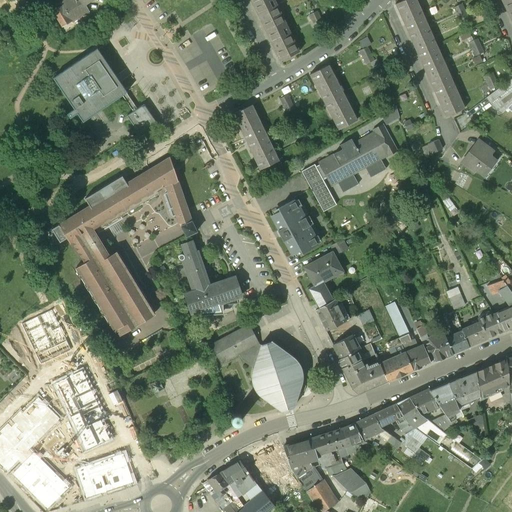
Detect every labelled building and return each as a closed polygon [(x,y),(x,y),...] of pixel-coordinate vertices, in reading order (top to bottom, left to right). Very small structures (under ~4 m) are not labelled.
[(62,0),(60,1),(61,4),(52,10),(62,26),(70,21),(71,21),(88,10),(83,3),(87,0),(62,0)] [(298,52),(273,0),(250,0),(280,61),(298,52)] [(415,0),(407,0),(395,5),(420,60),(438,51),(415,0)] [(511,0),(506,0),(502,2),(511,22),(511,0)] [(468,19),(462,5),(454,8),(460,22),(468,19)] [(323,24),(317,11),(309,15),(315,29),(323,24)] [(484,53),(477,39),(469,43),(475,56),(484,53)] [(139,132),(155,121),(143,104),(137,108),(117,78),(97,48),(53,77),(67,98),(67,99),(73,108),(66,113),(69,118),(77,113),(83,121),(122,94),(133,111),(127,115),(139,132)] [(374,62),(367,48),(359,52),(366,66),(374,62)] [(464,108),(438,51),(420,60),(445,117),(464,108)] [(342,94),(328,67),(310,75),(324,103),(342,94)] [(492,73),(484,77),(490,90),(499,87),(492,73)] [(511,78),(485,98),(494,110),(501,113),(507,108),(508,108),(511,103),(511,78)] [(387,88),(379,91),(382,98),(390,94),(387,88)] [(342,94),(324,103),(338,131),(356,122),(342,94)] [(288,96),(279,100),(286,114),(294,110),(288,96)] [(251,105),(233,114),(246,142),(265,133),(251,105)] [(396,106),(380,111),(384,122),(400,117),(396,106)] [(463,115),(453,120),(458,130),(468,125),(463,115)] [(409,122),(403,125),(406,133),(412,130),(409,122)] [(314,164),(301,171),(323,212),(336,205),(322,180),(326,178),(330,185),(385,154),(387,157),(398,150),(382,124),(372,130),(373,132),(318,164),(321,169),(318,171),(314,164)] [(304,131),(296,134),(302,148),(310,144),(304,131)] [(265,133),(246,142),(260,170),(278,162),(265,133)] [(438,140),(428,144),(432,154),(442,149),(438,140)] [(479,140),(463,161),(473,169),(476,165),(483,171),(492,159),(488,155),(492,151),(479,140)] [(191,221),(169,157),(58,225),(69,243),(71,243),(83,262),(77,266),(119,337),(153,316),(114,253),(109,255),(94,229),(96,228),(99,233),(107,228),(123,219),(119,214),(166,186),(168,192),(166,193),(164,196),(166,201),(168,202),(167,204),(168,209),(170,210),(169,212),(171,216),(173,217),(176,217),(179,224),(181,224),(182,226),(191,221)] [(280,211),(271,216),(291,254),(300,250),(302,253),(317,244),(313,236),(314,236),(299,208),(297,209),(293,201),(278,209),(280,211)] [(509,217),(502,213),(496,222),(502,227),(509,217)] [(191,221),(182,226),(181,226),(183,231),(186,237),(196,232),(194,226),(191,221)] [(341,240),(331,245),(334,251),(336,255),(346,249),(341,240)] [(192,241),(181,245),(184,255),(182,254),(181,254),(179,255),(178,256),(178,257),(179,259),(180,260),(181,260),(185,271),(187,274),(202,269),(192,241)] [(427,247),(419,251),(422,256),(429,253),(427,247)] [(334,251),(304,268),(313,286),(314,286),(322,282),(341,272),(333,256),(336,255),(334,251)] [(208,286),(202,269),(187,274),(193,291),(184,294),(191,314),(200,310),(202,316),(213,315),(212,312),(221,312),(218,304),(241,296),(234,277),(208,286)] [(332,300),(322,282),(314,286),(313,286),(308,289),(318,308),(332,300)] [(456,287),(445,292),(453,309),(464,305),(456,287)] [(332,300),(318,308),(315,310),(326,331),(349,319),(346,313),(341,316),(333,299),(332,300)] [(17,323),(38,368),(75,351),(54,306),(17,323)] [(511,306),(493,315),(501,333),(511,327),(511,306)] [(368,310),(357,315),(363,326),(373,321),(368,310)] [(492,313),(478,319),(479,323),(486,339),(501,333),(493,315),(492,313)] [(425,334),(421,324),(418,325),(417,323),(413,324),(419,336),(425,334)] [(479,323),(462,330),(469,347),(486,339),(479,323)] [(249,324),(210,344),(214,351),(212,352),(214,356),(216,355),(220,363),(239,354),(259,343),(255,336),(259,333),(257,330),(253,332),(249,324)] [(462,330),(450,335),(447,328),(442,330),(443,332),(452,354),(469,347),(462,330)] [(443,332),(436,335),(436,334),(427,337),(429,342),(425,343),(431,357),(433,356),(435,361),(452,354),(443,332)] [(352,334),(332,344),(339,359),(357,350),(359,349),(352,334)] [(408,334),(399,337),(401,344),(406,342),(411,340),(411,338),(410,339),(408,334)] [(399,337),(377,346),(379,352),(389,349),(392,358),(405,353),(401,344),(399,337)] [(286,352),(271,341),(270,342),(262,345),(259,344),(259,343),(239,354),(240,356),(242,359),(244,361),(246,363),(249,364),(253,366),(251,375),(252,385),(257,393),(264,399),(262,402),(265,404),(267,401),(282,412),(283,411),(292,408),(299,390),(303,391),(305,385),(301,384),(302,376),(300,369),(297,362),(292,356),(296,350),(291,347),(286,352)] [(423,346),(410,351),(406,342),(401,344),(405,353),(412,371),(430,363),(423,346)] [(365,369),(357,350),(339,359),(354,387),(359,389),(386,382),(379,363),(365,369)] [(392,358),(379,363),(387,382),(412,371),(405,353),(392,358)] [(505,358),(476,372),(479,396),(479,399),(508,385),(508,381),(507,368),(505,358)] [(83,369),(54,383),(75,429),(94,420),(91,413),(100,409),(95,399),(86,403),(74,377),(85,372),(83,369)] [(476,372),(447,383),(456,405),(479,396),(476,372)] [(150,384),(154,394),(163,390),(160,381),(150,384)] [(447,383),(429,391),(439,407),(444,415),(450,423),(452,426),(456,422),(455,419),(453,414),(459,411),(456,405),(447,383)] [(429,391),(428,389),(411,397),(420,414),(421,415),(439,407),(429,391)] [(37,395),(6,427),(21,441),(51,409),(37,395)] [(421,415),(420,414),(411,397),(407,399),(407,398),(397,402),(397,403),(396,404),(403,419),(409,425),(437,445),(446,435),(440,430),(430,422),(421,415)] [(396,404),(373,414),(379,427),(394,419),(400,430),(409,425),(403,419),(396,404)] [(240,422),(241,419),(240,416),(238,414),(235,413),(232,414),(230,416),(229,419),(230,422),(232,424),(235,424),(238,424),(240,422)] [(371,414),(362,419),(362,420),(354,423),(363,440),(376,434),(378,433),(383,430),(379,427),(373,414),(371,415),(371,414)] [(444,415),(430,422),(440,430),(450,423),(444,415)] [(94,420),(75,429),(85,451),(115,438),(113,434),(103,439),(94,420)] [(354,423),(341,429),(331,432),(337,449),(338,448),(340,456),(360,450),(357,442),(363,441),(363,440),(354,423)] [(390,436),(383,430),(378,433),(379,436),(386,441),(390,436)] [(331,432),(310,438),(317,459),(319,465),(320,465),(321,467),(324,467),(325,469),(326,468),(329,476),(331,475),(335,475),(346,470),(342,463),(340,456),(338,448),(337,449),(331,432)] [(310,438),(283,446),(285,452),(289,467),(296,477),(312,467),(312,466),(309,461),(317,459),(310,438)] [(270,446),(246,457),(254,468),(268,461),(277,456),(270,446)] [(285,452),(277,456),(268,461),(279,476),(287,469),(289,467),(285,452)] [(121,454),(75,468),(85,498),(135,482),(131,468),(118,472),(114,459),(122,456),(121,454)] [(247,472),(254,468),(246,457),(239,461),(242,465),(247,472)] [(239,461),(225,469),(234,480),(240,477),(248,473),(242,465),(239,461)] [(312,467),(296,477),(304,488),(319,511),(321,511),(337,502),(323,480),(322,481),(316,472),(312,466),(312,467)] [(346,470),(335,475),(331,475),(350,493),(365,484),(350,468),(346,470)] [(225,469),(219,472),(229,485),(234,480),(225,469)] [(219,472),(207,480),(221,497),(225,493),(222,489),(229,485),(219,472)] [(257,484),(248,473),(240,477),(249,490),(257,484)] [(234,480),(229,485),(235,494),(238,498),(249,490),(240,477),(234,480)] [(263,492),(244,507),(237,511),(267,511),(269,511),(275,506),(263,492)] [(359,511),(374,511),(379,503),(367,497),(359,511)] [(235,500),(229,505),(234,511),(237,511),(244,507),(238,498),(235,500)]
